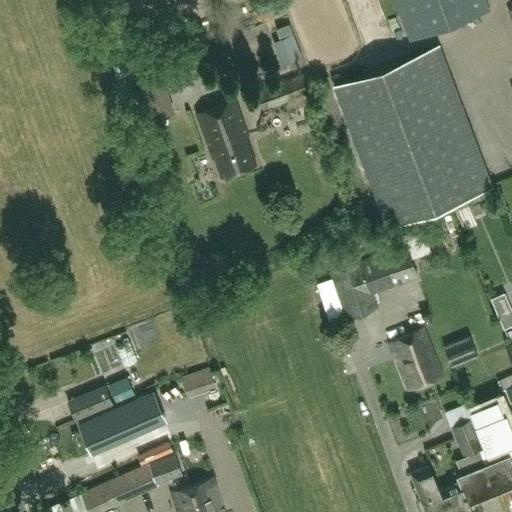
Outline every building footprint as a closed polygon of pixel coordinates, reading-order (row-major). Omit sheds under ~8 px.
[(484,0),(394,0),(410,40),(488,9),(484,0)] [(438,44),(330,84),(383,228),(492,187),(438,44)] [(154,68),(129,78),(145,123),(170,114),(154,68)] [(255,92),(262,111),(311,92),(305,74),(255,92)] [(235,101),(198,114),(220,175),(255,163),(246,137),(248,137),(235,101)] [(476,222),(468,204),(454,210),(462,228),(476,222)] [(329,271),(345,317),(376,307),(370,292),(417,276),(406,244),(329,271)] [(504,298),(502,292),(490,297),(495,308),(501,305),(504,298)] [(389,341),(408,388),(442,376),(422,328),(389,341)] [(444,347),(451,365),(477,355),(470,336),(444,347)] [(501,391),(504,390),(510,403),(511,402),(511,374),(497,380),(501,391)] [(115,401),(134,393),(127,376),(109,384),(115,401)] [(111,403),(104,386),(67,401),(74,419),(111,403)] [(171,409),(176,430),(202,424),(194,389),(180,392),(183,406),(171,409)] [(150,397),(79,428),(92,458),(164,427),(150,397)] [(480,451),(497,491),(511,484),(511,429),(506,413),(503,414),(497,399),(470,410),(485,449),(483,450),(480,451)] [(480,451),(483,450),(471,420),(453,427),(465,456),(455,460),(460,472),(455,474),(460,488),(462,487),(468,502),(497,491),(480,451)] [(175,453),(149,463),(158,480),(182,473),(175,453)] [(87,511),(98,511),(118,503),(156,487),(146,464),(79,492),(87,511)] [(462,487),(460,488),(441,496),(428,465),(410,472),(426,511),(440,511),(451,508),(452,511),(469,511),(472,511),(468,502),(462,487)] [(223,511),(212,478),(191,485),(200,511),(223,511)] [(200,511),(191,485),(171,492),(177,511),(200,511)]
